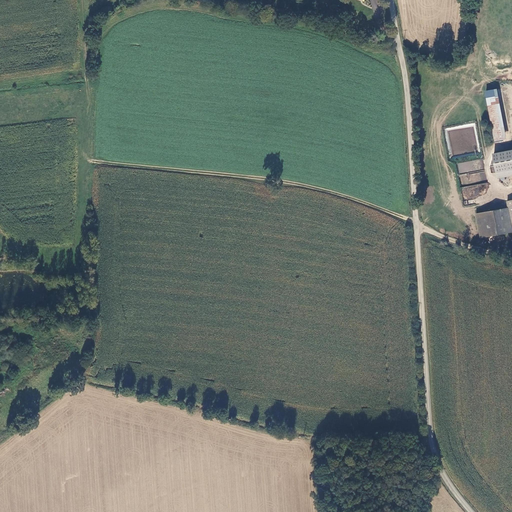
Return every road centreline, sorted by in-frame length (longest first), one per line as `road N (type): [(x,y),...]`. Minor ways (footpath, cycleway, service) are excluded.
road 1 (unclassified): [(391,0),(409,113),(426,429),(432,459),(471,511)]
road 2 (track): [(511,254),(463,245),(325,192),(88,160)]
